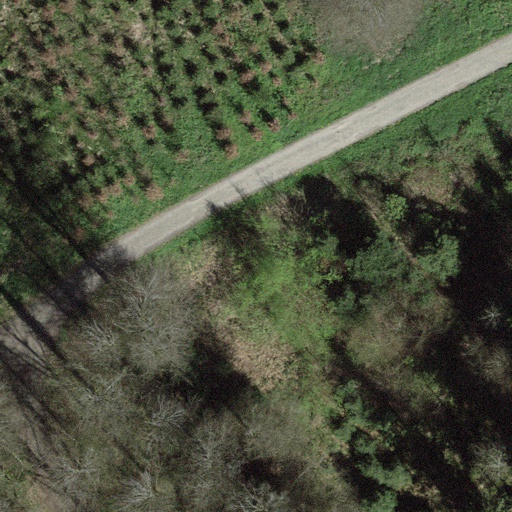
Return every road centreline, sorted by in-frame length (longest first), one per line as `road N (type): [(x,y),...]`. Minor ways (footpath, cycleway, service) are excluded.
road 1 (track): [(511,51),(0,327)]
road 2 (track): [(78,511),(0,361)]
